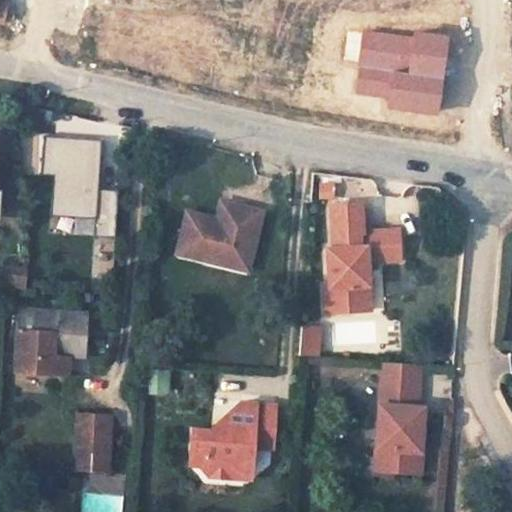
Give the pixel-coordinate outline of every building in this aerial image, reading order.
[(98,189),(102,140),(43,136),(41,170),(57,171),(54,212),(95,215),(93,237),(115,238),(118,190),(98,189)] [(330,246),(333,280),(324,285),(327,311),(374,309),(374,282),(376,275),(377,275),(378,260),(405,259),(402,226),(370,228),(366,213),(366,203),(366,198),(336,201),(336,181),(325,181),(323,195),(331,198),(332,202),(330,246)] [(226,221),(230,203),(221,201),(217,219),(226,221)] [(263,211),(230,203),(226,221),(217,219),(187,212),(177,253),(249,270),(263,211)] [(1,262),(1,283),(28,283),(28,263),(1,262)] [(85,314),(37,310),(18,309),(14,371),(48,374),(49,354),(65,355),(83,357),(85,314)] [(322,325),(305,324),(303,354),(320,352),(322,325)] [(49,354),(48,374),(64,375),(65,355),(49,354)] [(147,366),(145,392),(168,394),(171,368),(147,366)] [(395,382),(388,450),(395,451),(393,472),(425,474),(430,428),(424,428),(426,408),(428,386),(395,382)] [(227,477),(248,460),(249,449),(258,449),(260,432),(272,433),(274,406),(262,406),(243,404),(222,419),(221,433),(201,431),(188,430),(186,455),(199,455),(199,466),(206,476),(227,477)] [(104,469),(106,442),(93,441),(94,415),(80,414),(79,414),(77,440),(75,467),(104,469)] [(106,442),(108,416),(94,415),(93,441),(106,442)] [(270,450),(272,433),(260,432),(258,449),(270,450)] [(393,472),(395,451),(388,450),(386,471),(393,472)] [(186,465),(199,466),(199,455),(186,455),(186,465)] [(248,460),(227,477),(247,479),(248,460)]
